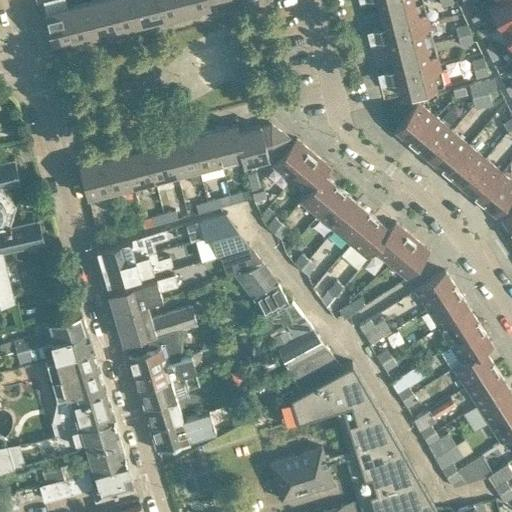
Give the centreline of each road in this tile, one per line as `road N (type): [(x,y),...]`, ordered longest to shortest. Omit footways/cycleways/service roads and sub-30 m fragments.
road 1 (unclassified): [(162,511),(30,68)]
road 2 (residential): [(310,0),(342,129),(447,217),(511,313)]
